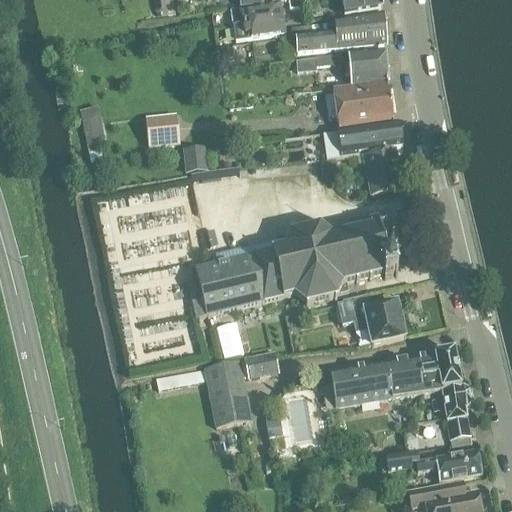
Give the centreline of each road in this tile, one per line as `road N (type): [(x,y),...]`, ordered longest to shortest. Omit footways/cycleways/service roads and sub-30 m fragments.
road 1 (tertiary): [(511,470),(429,126),(408,0)]
road 2 (secondary): [(65,511),(0,244)]
